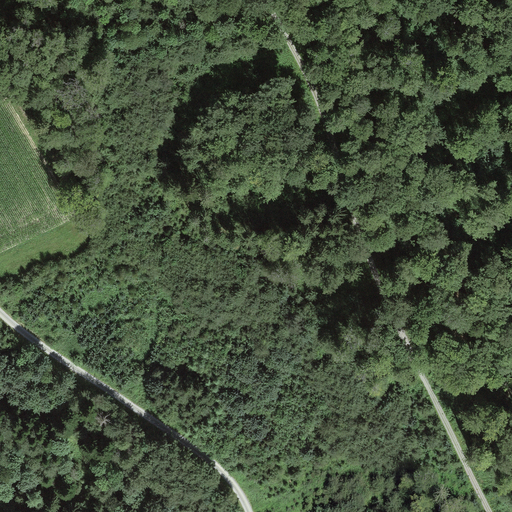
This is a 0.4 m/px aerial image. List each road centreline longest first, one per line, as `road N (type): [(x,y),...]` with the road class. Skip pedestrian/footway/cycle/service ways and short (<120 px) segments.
road 1 (track): [(492,511),(394,323),(319,100),(267,0)]
road 2 (track): [(248,511),(231,479),(199,451),(0,312)]
